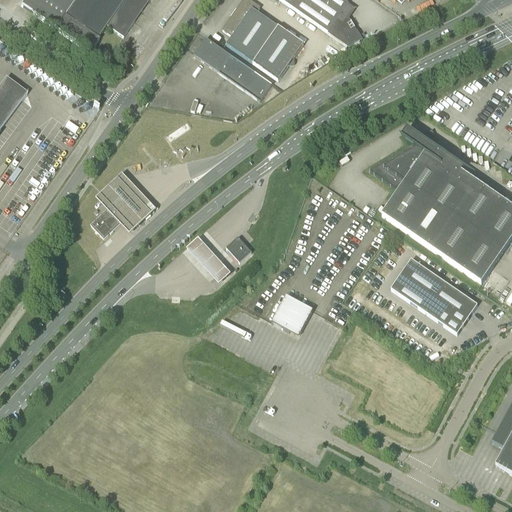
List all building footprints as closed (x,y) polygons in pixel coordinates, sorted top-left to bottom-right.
[(62,36),(86,0),(25,0),(21,8),(62,36)] [(86,0),(62,36),(90,55),(99,42),(97,41),(106,28),(123,40),(150,0),(86,0)] [(246,0),(244,0),(222,32),(232,39),(226,47),(278,83),(304,47),(257,14),(260,10),(246,0)] [(340,0),(276,0),(287,7),(348,49),(363,41),(351,19),(356,11),(340,0)] [(206,41),(194,58),(260,104),(272,87),(206,41)] [(0,54),(77,108),(83,100),(0,42),(0,54)] [(0,131),(26,97),(5,81),(0,88),(0,131)] [(398,194),(381,218),(481,287),(511,242),(511,209),(461,175),(464,171),(413,135),(407,145),(412,148),(368,173),(398,194)] [(121,179),(95,204),(129,240),(155,216),(121,179)] [(122,225),(108,211),(91,228),(104,242),(122,225)] [(238,240),(226,251),(240,266),(251,255),(238,240)] [(231,280),(198,244),(186,255),(219,291),(231,280)] [(411,262),(391,292),(457,337),(477,308),(411,262)] [(313,313),(286,298),(271,325),(289,335),(290,333),(299,338),(313,313)] [(504,452),(495,469),(511,477),(511,407),(492,445),(504,452)]
